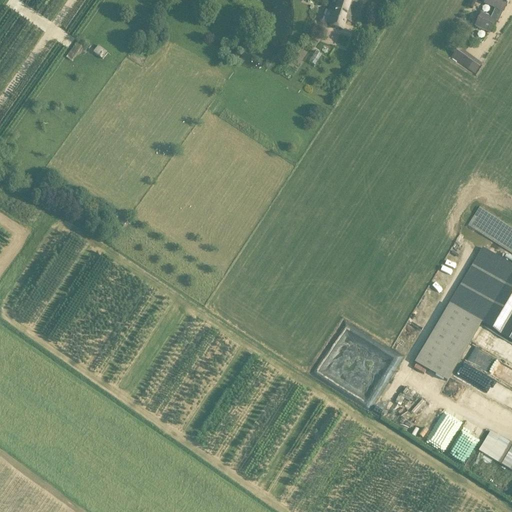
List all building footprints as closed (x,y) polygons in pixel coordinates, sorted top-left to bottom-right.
[(332,0),(328,12),(333,14),(329,26),(342,31),(345,21),(351,23),(358,0),(332,0)] [(499,22),(503,13),(508,0),(485,0),(484,4),(494,9),(491,18),(480,13),(474,27),(490,34),(496,20),(499,22)] [(107,54),(98,46),(93,53),(103,60),(107,54)] [(451,57),(468,69),(475,59),(457,47),(451,57)] [(316,51),(311,63),(317,65),(322,53),(316,51)] [(511,266),(482,249),(414,364),(447,383),(481,323),(511,342),(511,266)] [(511,441),(491,432),(481,453),(511,467),(511,441)]
